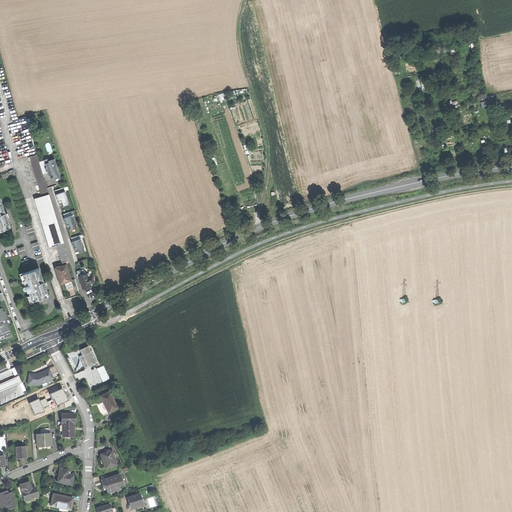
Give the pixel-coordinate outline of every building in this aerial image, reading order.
[(30,156),(42,196),(49,194),(37,154),(30,156)] [(48,179),(60,176),(54,157),(42,160),(48,179)] [(60,206),(68,204),(66,189),(53,191),(55,201),(59,200),(60,206)] [(52,246),(57,244),(64,242),(49,194),(42,196),(37,198),(52,246)] [(0,230),(10,227),(0,199),(0,230)] [(71,211),(63,214),(64,216),(62,217),(64,224),(67,223),(70,229),(77,227),(71,211)] [(25,227),(28,237),(35,234),(31,224),(25,227)] [(75,246),(77,253),(81,252),(77,236),(70,238),(73,247),(75,246)] [(31,243),(33,250),(39,248),(37,241),(31,243)] [(17,248),(19,255),(26,252),(24,246),(17,248)] [(35,256),(38,263),(44,260),(42,254),(35,256)] [(61,262),(68,260),(67,254),(60,255),(61,262)] [(56,268),(61,284),(65,282),(72,280),(66,261),(63,262),(60,263),(61,266),(56,268)] [(39,268),(22,274),(26,284),(24,284),(27,292),(29,292),(32,301),(40,298),(49,296),(39,268)] [(79,276),(83,288),(86,287),(89,286),(88,284),(90,283),(95,282),(93,276),(88,277),(86,278),(85,274),(79,276)] [(74,287),(72,280),(65,282),(67,289),(70,288),(74,287)] [(3,312),(0,304),(0,341),(6,340),(5,337),(11,334),(7,323),(6,320),(3,312)] [(96,362),(91,351),(80,356),(82,361),(85,367),(96,362)] [(97,369),(102,382),(109,380),(105,366),(97,369)] [(37,386),(52,379),(50,374),(48,369),(36,375),(28,374),(27,384),(37,386)] [(98,411),(101,416),(116,409),(108,392),(100,397),(103,403),(96,406),(98,411)] [(62,437),(73,437),(73,424),(74,424),(74,420),(74,414),(62,414),(62,424),(63,424),(62,437)] [(43,446),(50,446),(49,435),(41,435),(37,435),(37,446),(43,446)] [(21,458),(26,458),(25,447),(15,448),(16,459),(21,458)] [(105,469),(117,465),(112,451),(100,455),(103,463),(105,469)] [(59,469),(57,483),(72,485),(73,475),(70,475),(70,471),(63,470),(59,469)] [(120,475),(101,481),(102,485),(103,488),(106,487),(108,493),(119,489),(118,486),(123,485),(120,475)] [(25,500),(37,496),(35,488),(31,489),(29,482),(24,483),(20,484),(21,487),(17,488),(20,496),(23,495),(25,500)] [(1,493),(0,493),(0,506),(0,508),(5,506),(6,510),(16,507),(11,493),(8,494),(6,491),(1,493)] [(50,506),(68,509),(69,506),(70,504),(71,504),(72,498),(52,494),(50,506)] [(127,498),(131,508),(134,507),(142,504),(139,494),(127,498)]
